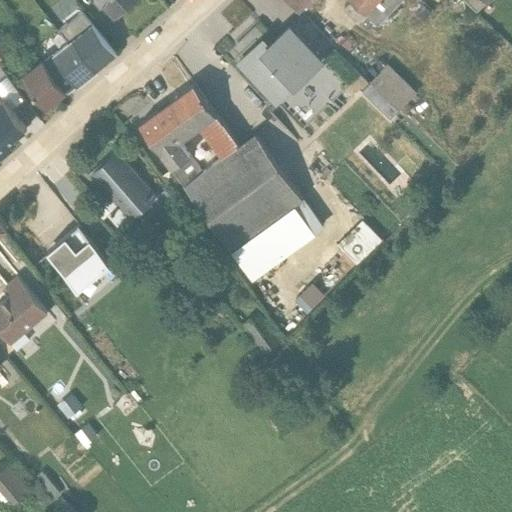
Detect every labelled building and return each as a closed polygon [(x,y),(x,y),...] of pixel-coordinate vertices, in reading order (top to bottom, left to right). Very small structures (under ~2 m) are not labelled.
[(87,0),(79,0),(62,14),(71,25),(76,22),(99,53),(118,38),(87,0)] [(354,0),(361,5),(365,0),(368,0),(380,10),(389,0),(354,0)] [(267,23),(242,47),(279,87),(325,46),(291,11),(272,29),(267,23)] [(0,44),(12,35),(0,19),(0,44)] [(99,53),(76,22),(46,45),(69,77),(99,53)] [(69,77),(44,44),(23,60),(49,92),(58,85),(68,75),(69,77)] [(418,76),(389,47),(371,65),(401,94),(418,76)] [(142,107),(234,234),(305,183),(257,117),(241,128),(197,67),(142,107)] [(401,94),(373,67),(363,77),(391,104),(401,94)] [(0,143),(15,132),(11,126),(28,113),(5,85),(0,88),(0,143)] [(110,198),(122,213),(160,180),(119,133),(91,157),(111,180),(97,192),(106,202),(110,198)] [(325,211),(305,183),(234,234),(254,263),(325,211)] [(0,218),(10,210),(0,198),(0,218)] [(384,224),(364,203),(338,228),(358,249),(384,224)] [(71,223),(52,238),(80,271),(112,245),(92,221),(79,232),(71,223)] [(50,295),(21,260),(8,270),(14,277),(0,288),(0,308),(20,333),(33,321),(27,314),(50,295)] [(329,278),(323,272),(285,308),(290,314),(329,278)] [(288,290),(278,276),(265,285),(276,302),(288,295),(286,292),(288,290)] [(245,308),(266,337),(281,326),(259,297),(245,308)] [(85,390),(74,376),(60,387),(71,401),(85,390)] [(31,473),(10,448),(0,456),(0,485),(6,494),(31,473)] [(45,454),(36,461),(55,483),(64,476),(45,454)]
